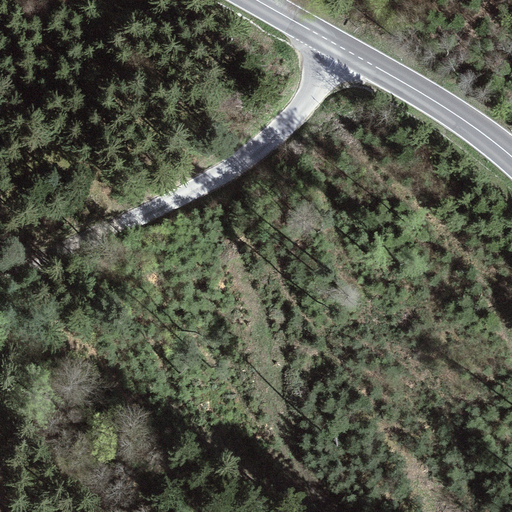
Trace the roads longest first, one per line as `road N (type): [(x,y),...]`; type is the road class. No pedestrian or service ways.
road 1 (unclassified): [(344,49),(285,125),(225,172),(0,278)]
road 2 (secondary): [(344,49),(511,156)]
